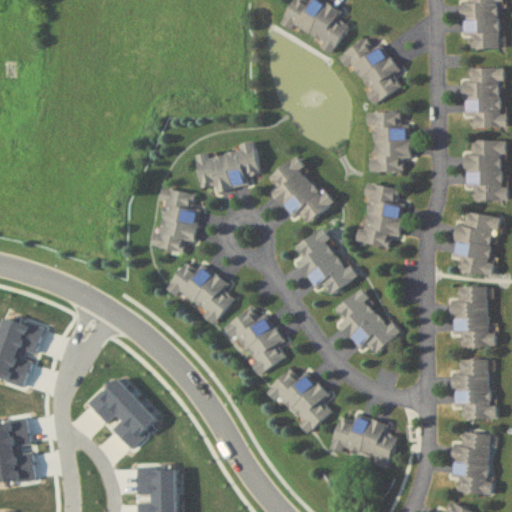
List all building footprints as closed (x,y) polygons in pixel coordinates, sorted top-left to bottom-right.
[(333,52),(350,25),(341,19),(344,14),(321,0),(294,0),(282,20),(333,52)] [(463,38),(473,38),(473,48),(501,48),(501,0),(468,0),(469,1),(463,1),(463,38)] [(373,104),(407,84),(382,41),(374,46),(369,36),(342,52),(373,104)] [(17,61),(0,60),(0,77),(17,78),(17,61)] [(505,66),(465,67),(465,127),(506,126),(505,66)] [(409,121),(404,121),(404,111),(369,111),(370,171),(410,171),(409,121)] [(508,139),(468,139),(468,199),(508,199),(508,139)] [(241,147),(197,155),(203,188),(217,185),(218,191),(251,185),(249,175),(261,173),(255,140),(241,143),(241,147)] [(333,205),(299,155),(267,177),(295,218),(303,213),(308,221),(333,205)] [(359,241),(392,247),(394,235),(400,237),(406,206),(399,205),(402,188),(369,182),(359,241)] [(196,242),(202,208),(196,207),(198,194),(165,188),(155,246),(187,252),(189,240),(196,242)] [(501,216),(467,211),(466,220),(458,219),(453,260),(461,261),(460,271),(493,275),(501,216)] [(332,294),(357,276),(324,227),(296,246),(303,257),(297,261),(318,291),(326,286),(332,294)] [(219,321),(235,295),(229,291),(233,284),(188,257),(168,291),(219,321)] [(489,285),(453,286),(454,337),(463,337),(463,347),(497,346),(497,331),(490,331),(489,285)] [(400,334),(363,287),(332,311),(363,350),(370,345),(376,354),(400,334)] [(288,357),(281,345),(286,341),(267,309),(258,314),(254,307),(227,324),(259,375),(288,357)] [(492,405),(491,358),(456,359),(458,408),(464,408),(464,419),(499,418),(498,405),(492,405)] [(334,410),(325,401),(332,395),(309,370),(301,377),(293,367),(270,388),(309,432),(334,410)] [(332,448),(391,465),(399,435),(389,433),(391,425),(343,411),(332,448)] [(459,491),(493,494),(494,482),(488,481),(493,434),(464,431),(463,441),(456,440),(451,479),(460,480),(459,491)] [(442,511),(440,511),(439,511),(477,511),(478,511),(452,502),(448,511),(442,511)]
